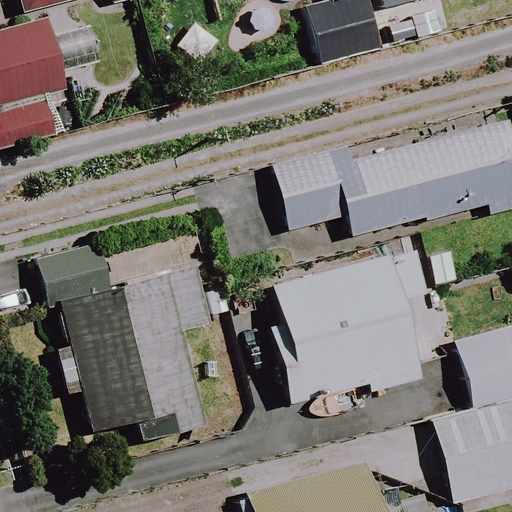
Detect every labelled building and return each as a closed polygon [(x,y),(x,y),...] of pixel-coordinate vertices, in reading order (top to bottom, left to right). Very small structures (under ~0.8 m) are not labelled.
[(85,0),(9,0),(15,19),(85,0)] [(359,0),(355,0),(302,15),(315,63),(372,47),(359,0)] [(429,0),(364,0),(377,46),(438,30),(429,0)] [(0,34),(0,150),(27,144),(74,132),(46,23),(0,34)] [(346,164),(342,150),(262,170),(278,235),(338,220),(344,243),(477,210),(480,220),(511,211),(511,165),(502,125),(346,164)] [(60,401),(70,398),(83,441),(131,426),(137,446),(199,427),(189,394),(172,338),(201,329),(182,265),(103,288),(91,249),(30,268),(59,361),(49,364),(60,401)] [(279,410),(360,390),(362,399),(416,385),(401,324),(396,306),(421,300),(409,250),(384,257),(261,287),(271,326),(258,329),(279,410)] [(511,328),(447,345),(465,411),(423,422),(446,507),(511,489),(511,328)] [(368,511),(358,470),(233,502),(235,511),(368,511)]
